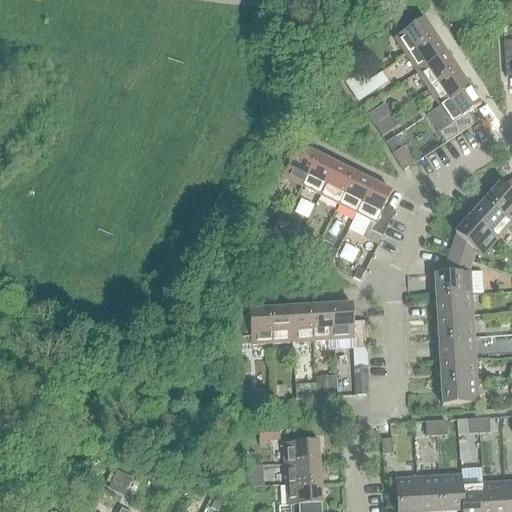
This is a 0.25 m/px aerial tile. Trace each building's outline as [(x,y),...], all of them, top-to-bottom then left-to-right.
[(392,39),(404,57),(433,38),(421,20),(392,39)] [(433,38),(404,57),(416,74),(444,55),(433,38)] [(511,41),(502,42),(504,78),(511,77),(511,41)] [(416,74),(427,91),(456,72),(444,55),(416,74)] [(343,84),(349,93),(355,89),(370,80),(364,71),(350,80),(343,84)] [(427,91),(438,108),(467,89),(456,72),(427,91)] [(479,106),(467,89),(438,108),(450,126),(438,133),(444,142),(472,124),(466,115),(479,106)] [(392,115),(385,104),(365,116),(373,128),(390,116),(392,115)] [(397,127),(390,116),(373,128),(380,138),(397,127)] [(300,188),(316,157),(297,147),(281,178),(300,188)] [(402,147),(391,154),(402,171),(413,164),(402,147)] [(300,188),(319,197),(334,166),(316,157),(300,188)] [(319,197),(337,206),(352,175),(334,166),(319,197)] [(337,206),(355,215),(371,184),(352,175),(337,206)] [(497,185),(483,201),(509,225),(511,222),(511,181),(500,187),(497,185)] [(390,193),(371,184),(355,215),(368,222),(360,238),(377,246),(393,213),(383,207),(390,193)] [(468,218),(495,241),(509,225),(483,201),(468,218)] [(455,236),(448,256),(470,263),(474,252),(480,258),(495,241),(468,218),(453,234),(455,236)] [(274,241),(284,221),(279,219),(274,230),(268,227),(264,236),(274,241)] [(275,241),(290,249),(300,228),(285,220),(275,241)] [(328,244),(330,238),(324,235),(322,241),(328,244)] [(296,252),(307,257),(315,241),(304,236),(296,252)] [(323,257),(313,252),(310,259),(319,264),(323,257)] [(466,274),(470,263),(448,256),(441,276),(432,276),(434,298),(470,296),(468,274),(466,274)] [(363,272),(357,269),(352,278),(358,282),(363,272)] [(434,298),(435,320),(471,318),(470,296),(434,298)] [(350,306),(329,307),(331,342),(352,340),(353,351),(365,350),(363,323),(351,323),(350,306)] [(331,342),(329,307),(309,308),(311,343),(331,342)] [(311,343),(309,308),(288,309),(290,344),(311,343)] [(288,309),(268,311),(270,345),(290,344),(288,309)] [(270,345),(268,311),(233,313),(235,347),(249,346),(249,347),(270,345)] [(435,320),(436,342),(472,339),(471,318),(435,320)] [(436,342),(438,363),(473,361),(472,339),(436,342)] [(438,363),(439,385),(475,383),(473,361),(438,363)] [(353,397),(366,396),(365,369),(352,370),(353,397)] [(334,382),(315,383),(315,387),(316,399),(335,398),(334,382)] [(475,383),(439,385),(440,407),(476,405),(475,383)] [(315,387),(305,388),(305,400),(316,399),(315,387)] [(284,402),(284,401),(284,394),(273,395),(273,403),(284,402)] [(273,403),(273,395),(262,395),(262,403),(273,403)] [(487,420),(477,421),(478,435),(488,435),(487,420)] [(478,435),(477,421),(467,421),(467,436),(478,435)] [(435,438),(434,423),(424,424),(424,439),(435,438)] [(445,437),(444,423),(434,423),(435,438),(445,437)] [(276,429),(256,430),(257,446),(267,446),(267,442),(277,442),(276,429)] [(387,441),(380,441),(380,445),(381,456),(398,455),(397,440),(387,441)] [(281,445),(283,466),(317,464),(316,443),(281,445)] [(319,485),(317,464),(283,466),(284,487),(319,485)] [(131,479),(116,472),(108,488),(123,496),(131,479)] [(439,511),(460,511),(459,487),(460,487),(459,477),(437,479),(439,511)] [(439,511),(437,479),(415,480),(417,511),(439,511)] [(394,511),(417,511),(415,480),(393,481),(394,511)] [(191,487),(180,481),(175,490),(187,496),(191,487)] [(503,511),(511,511),(511,483),(502,484),(503,511)] [(482,511),(503,511),(502,484),(481,486),(482,511)] [(317,511),(317,506),(320,506),(319,485),(284,487),(285,508),(278,508),(278,511),(317,511)] [(482,511),(481,486),(460,487),(459,487),(460,511),(482,511)] [(204,493),(193,488),(188,497),(200,502),(204,493)]
